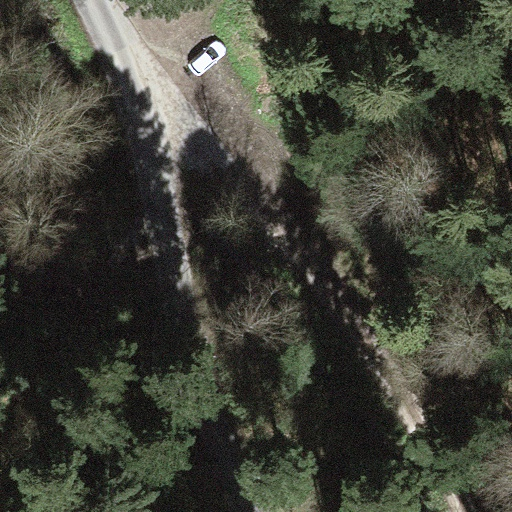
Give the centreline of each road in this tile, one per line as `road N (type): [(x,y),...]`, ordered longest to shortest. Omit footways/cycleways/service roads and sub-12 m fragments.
road 1 (unclassified): [(98,0),(137,98),(192,361),(255,511)]
road 2 (track): [(459,511),(137,98)]
road 3 (track): [(77,269),(0,444)]
road 4 (track): [(170,272),(77,269),(0,245)]
